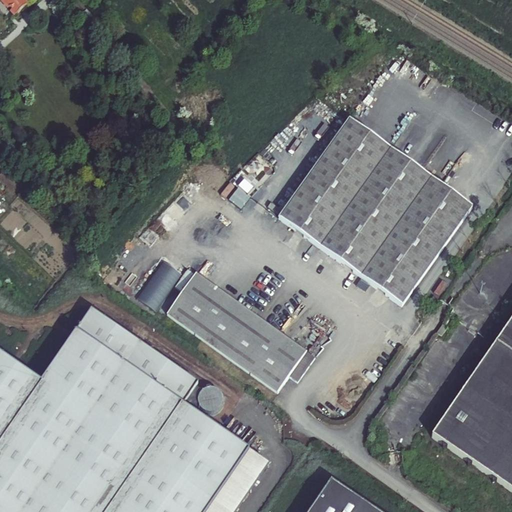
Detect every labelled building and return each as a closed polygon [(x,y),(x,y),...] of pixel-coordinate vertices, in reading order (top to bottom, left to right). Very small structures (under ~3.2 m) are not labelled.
[(0,0),(16,16),(27,7),(20,0),(0,0)] [(472,210),(350,121),(279,220),(401,308),(472,210)] [(167,316),(278,395),(306,354),(196,275),(167,316)] [(205,391),(202,393),(196,388),(197,385),(89,310),(39,383),(0,356),(0,511),(235,511),(267,466),(200,420),(182,407),(189,397),(198,404),(200,408),(202,411),(206,413),(210,414),(214,413),(218,411),(221,408),(222,404),(222,399),(220,396),(217,392),(214,390),(209,390),(205,391)] [(511,320),(493,348),(511,361),(511,320)] [(441,338),(447,330),(442,326),(436,335),(441,338)] [(511,361),(493,348),(464,390),(460,391),(460,395),(430,439),(440,446),(441,450),(445,450),(465,464),(466,468),(470,467),(490,481),(491,485),(495,484),(511,496),(511,361)] [(369,511),(331,485),(311,511),(369,511)]
